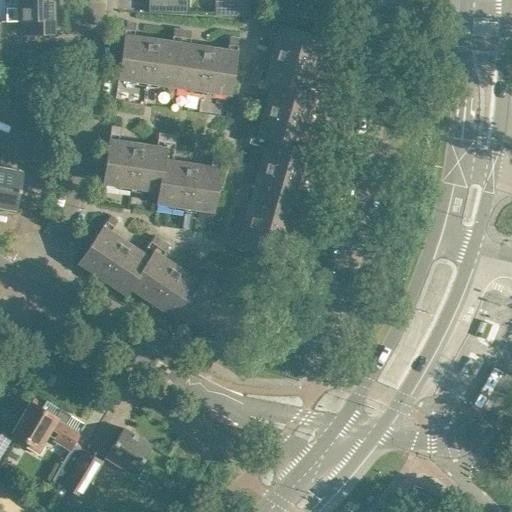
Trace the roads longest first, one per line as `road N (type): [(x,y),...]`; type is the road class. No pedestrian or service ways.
road 1 (residential): [(374,0),(366,201),(330,325)]
road 2 (tertiary): [(433,233),(403,318),(363,391),(265,511)]
road 3 (tertiary): [(309,511),(397,406),(442,330),(473,243)]
road 4 (residential): [(26,287),(70,198),(95,0)]
road 5 (tertiary): [(473,243),(489,171),(504,0)]
road 6 (tertiary): [(473,0),(463,95),(433,233)]
road 7 (unknown): [(423,421),(447,419),(472,388),(511,279)]
